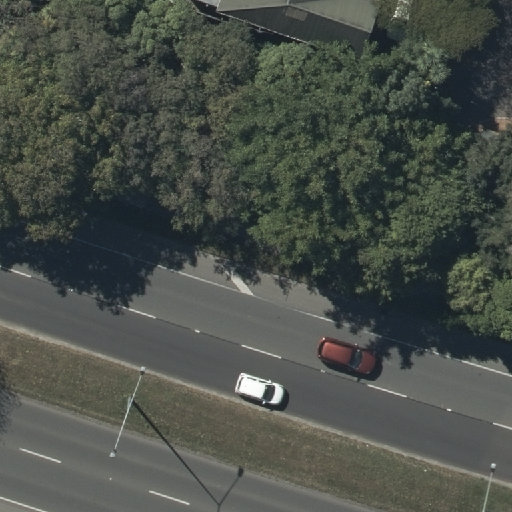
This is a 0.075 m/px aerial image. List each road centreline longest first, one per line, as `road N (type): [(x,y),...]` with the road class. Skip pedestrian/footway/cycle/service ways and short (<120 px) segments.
road 1 (trunk): [(0,265),(511,427)]
road 2 (trunk): [(219,511),(0,442)]
